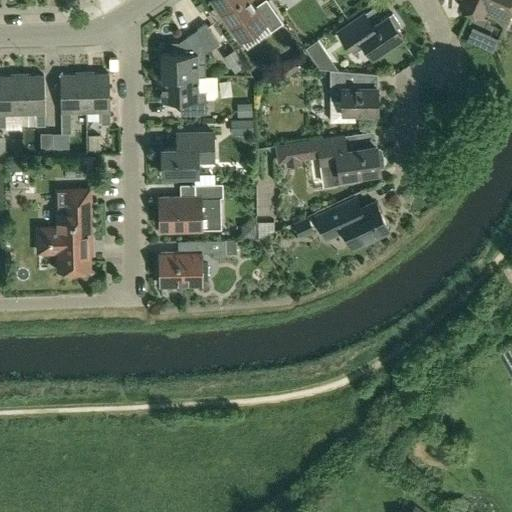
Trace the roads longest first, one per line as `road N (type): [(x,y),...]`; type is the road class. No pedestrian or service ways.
road 1 (residential): [(0,306),(115,302),(131,293),(137,276),(126,39),(115,24)]
road 2 (residential): [(429,196),(409,173),(409,82),(443,45),(425,0)]
